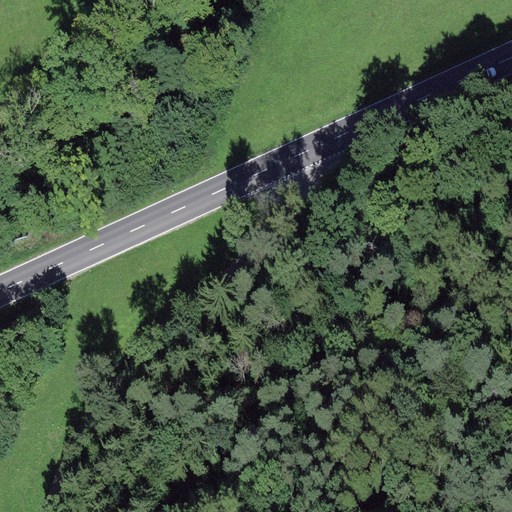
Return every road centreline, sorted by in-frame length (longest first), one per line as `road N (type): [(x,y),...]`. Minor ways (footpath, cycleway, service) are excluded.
road 1 (primary): [(0,292),(511,59)]
road 2 (track): [(54,511),(64,475),(104,406),(264,235),(292,186),(285,162)]
road 3 (track): [(171,511),(278,383),(327,347),(511,301)]
